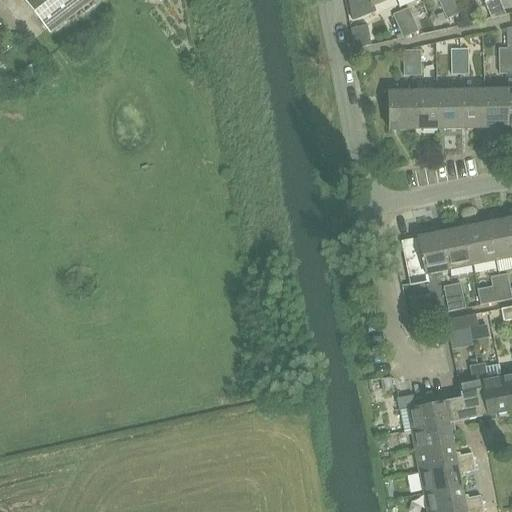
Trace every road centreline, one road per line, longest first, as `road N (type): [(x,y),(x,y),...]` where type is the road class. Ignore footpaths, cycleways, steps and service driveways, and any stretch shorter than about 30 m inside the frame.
road 1 (residential): [(370,212),(327,0)]
road 2 (residential): [(445,369),(410,377),(370,212)]
road 3 (residential): [(511,181),(370,212)]
